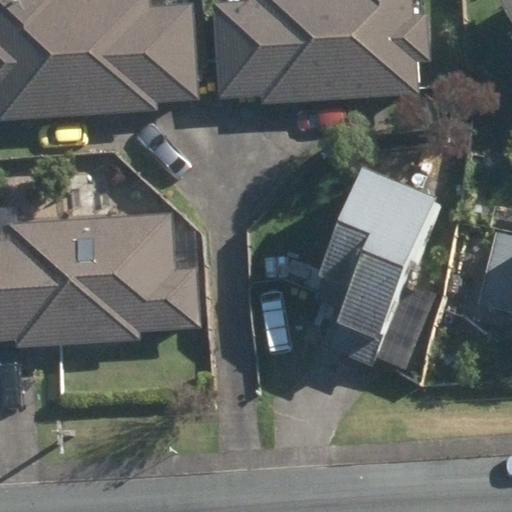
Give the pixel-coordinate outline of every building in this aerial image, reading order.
[(0,0),(0,90),(0,91),(2,122),(159,114),(159,107),(200,104),(194,7),(150,9),(149,0),(0,0)] [(263,101),(263,107),(420,96),(418,68),(432,67),(428,16),(413,18),(411,0),(254,0),(255,5),(216,7),(221,103),(263,101)] [(511,0),(502,0),(496,4),(511,26),(511,0)] [(473,147),(500,155),(510,124),(483,115),(473,147)] [(335,351),(369,365),(382,332),(423,349),(440,307),(400,290),(436,203),(363,172),(352,200),(330,191),(313,231),(336,238),(318,281),(324,284),(318,300),(344,311),(338,326),(344,329),(335,351)] [(10,243),(0,243),(0,345),(16,344),(17,353),(141,345),(141,336),(203,331),(199,272),(176,273),(172,216),(9,227),(10,243)] [(433,342),(460,347),(462,335),(435,329),(433,342)]
